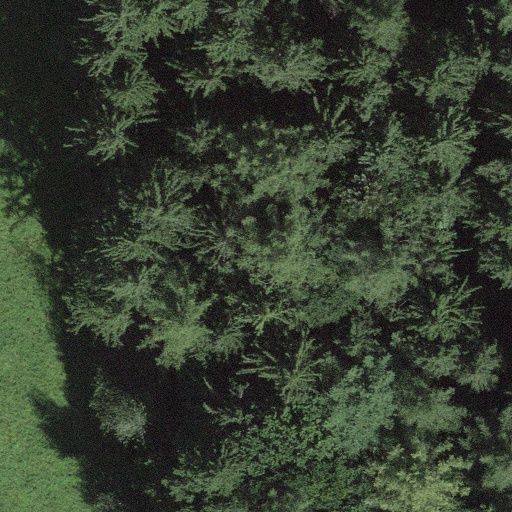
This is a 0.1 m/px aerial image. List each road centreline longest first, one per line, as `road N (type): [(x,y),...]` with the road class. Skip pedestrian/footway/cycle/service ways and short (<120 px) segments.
road 1 (track): [(244,511),(113,357),(78,253),(73,92),(46,0)]
road 2 (track): [(511,73),(391,36),(327,0)]
